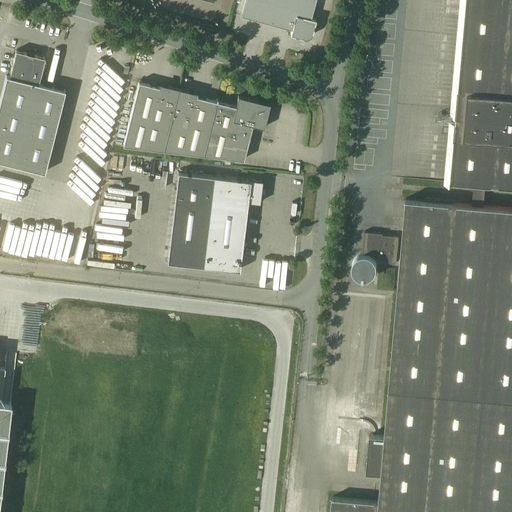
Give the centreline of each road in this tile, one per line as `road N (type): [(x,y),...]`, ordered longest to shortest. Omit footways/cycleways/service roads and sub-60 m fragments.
road 1 (unclassified): [(334,92),(39,0)]
road 2 (unknown): [(0,187),(31,195),(54,189),(87,15)]
road 3 (unclassified): [(334,92),(312,304)]
road 4 (unknown): [(263,228),(258,252),(242,266),(169,258),(149,239),(153,177)]
